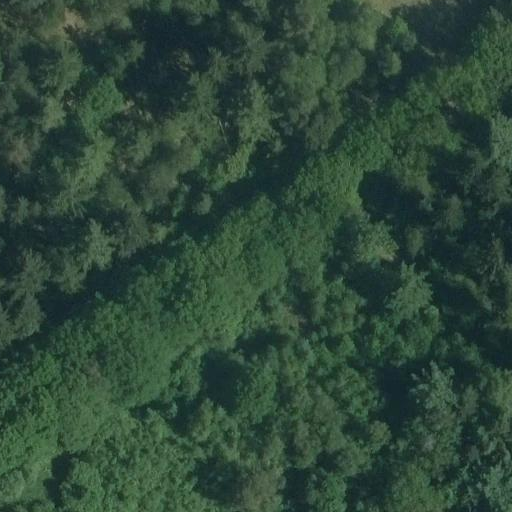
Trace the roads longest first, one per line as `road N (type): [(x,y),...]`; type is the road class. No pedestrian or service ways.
road 1 (track): [(0,433),(511,77)]
road 2 (track): [(284,246),(207,153),(101,63),(56,0)]
road 3 (track): [(347,193),(464,337)]
